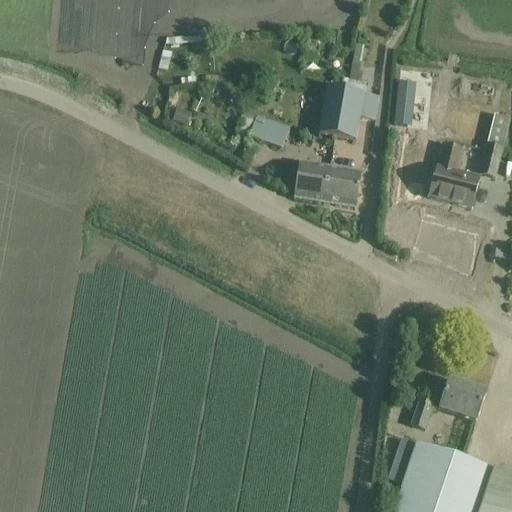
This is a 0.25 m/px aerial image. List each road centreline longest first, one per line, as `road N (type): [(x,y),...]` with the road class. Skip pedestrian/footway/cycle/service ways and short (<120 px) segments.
road 1 (unclassified): [(366,261),(111,128),(0,82)]
road 2 (unclassified): [(361,511),(391,275)]
road 3 (unclassified): [(387,52),(366,261)]
road 4 (unclassified): [(511,336),(391,275)]
